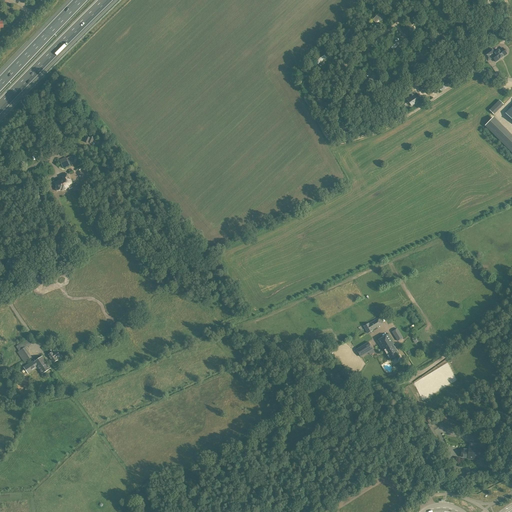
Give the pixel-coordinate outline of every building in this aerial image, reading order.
[(378,14),(372,19),(376,23),(382,18),(378,14)] [(413,19),(406,25),(412,33),(414,31),(410,26),(415,23),(413,19)] [(459,33),(462,38),(470,33),(468,29),(459,33)] [(349,30),(341,39),(346,43),(354,34),(349,30)] [(428,40),(432,43),(439,35),(435,32),(428,40)] [(390,53),(398,46),(394,42),(387,50),(390,53)] [(486,60),(491,57),(495,62),(506,55),(502,48),(494,53),(491,49),(482,55),(486,60)] [(316,61),(320,67),(324,64),(322,61),(326,58),(324,55),(316,61)] [(303,77),(306,79),(313,71),(309,69),(303,77)] [(366,83),(369,86),(376,77),(373,74),(366,83)] [(438,86),(441,91),(449,85),(447,81),(444,83),(438,86)] [(407,99),(411,106),(416,104),(415,102),(420,99),(415,91),(411,93),(413,96),(407,99)] [(320,98),(316,100),(321,109),(325,106),(320,98)] [(495,114),(505,104),(500,99),(490,109),(495,114)] [(511,137),(493,118),(485,127),(511,154),(511,137)] [(329,123),(340,130),(342,126),(332,119),(329,123)] [(76,162),(77,156),(73,156),(73,157),(71,157),(66,159),(66,158),(59,161),(63,169),(69,166),(68,163),(72,161),(72,162),(76,162)] [(63,180),(59,182),(59,181),(54,183),(56,188),(55,188),(56,191),(58,190),(58,191),(62,189),(62,191),(64,190),(67,189),(67,188),(69,188),(68,186),(71,185),(71,184),(70,182),(71,181),(68,174),(62,177),(63,180)] [(43,273),(32,279),(36,287),(42,284),(40,281),(46,278),(43,273)] [(364,326),(368,333),(373,331),(372,329),(383,323),(379,317),(364,326)] [(392,332),(397,341),(403,338),(397,329),(392,332)] [(392,345),(394,344),(388,334),(377,341),(383,350),(384,350),(390,359),(398,354),(392,345)] [(369,352),(367,349),(371,347),(368,342),(356,350),(361,357),(369,352)] [(17,352),(24,363),(32,357),(25,347),(17,352)] [(56,357),(59,355),(57,351),(53,354),(52,352),(48,355),(53,363),(58,360),(56,357)] [(24,367),(28,374),(37,368),(42,374),(50,368),(42,356),(35,361),(34,360),(24,367)] [(432,437),(436,435),(431,427),(428,429),(432,437)] [(468,457),(468,458),(479,459),(479,457),(483,457),(484,450),(485,450),(486,445),(477,444),(476,449),(469,448),(468,450),(462,449),(461,456),(468,457)]
